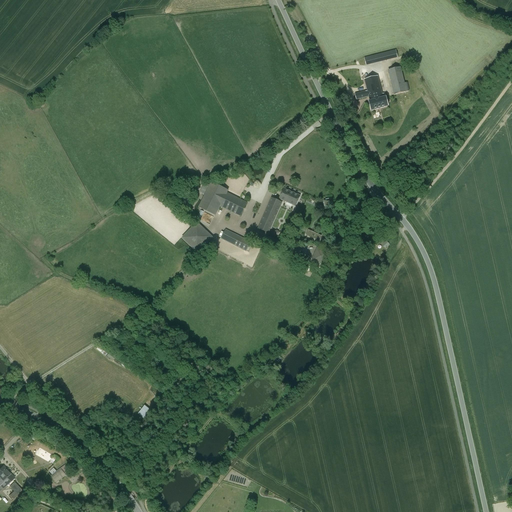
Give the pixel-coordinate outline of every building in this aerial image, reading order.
[(396,50),(371,56),(372,63),(397,57),(396,50)] [(371,56),(364,58),(366,65),(372,63),(371,56)] [(400,67),(388,70),(394,95),(409,91),(407,83),(404,84),(400,67)] [(377,76),(365,79),(368,91),(355,94),(356,99),(369,96),(382,93),(377,76)] [(382,93),(369,96),(370,101),(369,101),(371,110),(388,106),(386,97),(385,97),(384,94),(382,95),(382,93)] [(212,182),(199,207),(215,215),(220,206),(226,193),(228,190),(212,182)] [(300,196),(284,189),(279,198),(282,200),(295,205),(300,196)] [(247,203),(226,193),(220,206),(240,216),(247,203)] [(272,198),(258,229),(268,233),(281,202),(279,201),(272,198)] [(212,237),(197,223),(182,238),(197,252),(198,252),(212,237)] [(250,242),(226,231),(221,239),(245,251),(250,242)] [(306,237),(319,241),(321,234),(308,231),(306,237)] [(385,239),(382,246),(388,249),(391,242),(385,239)] [(320,240),(311,261),(325,267),(334,246),(320,240)] [(146,405),(139,413),(146,419),(152,410),(146,405)] [(66,467),(65,465),(61,468),(66,475),(69,478),(73,475),(71,473),(73,471),(69,466),(66,467)] [(13,477),(3,467),(0,469),(0,476),(2,478),(0,480),(0,485),(3,488),(7,485),(6,483),(13,477)] [(61,468),(51,476),(56,483),(66,475),(61,468)] [(22,491),(14,482),(10,487),(14,491),(9,495),(13,499),(22,491)]
